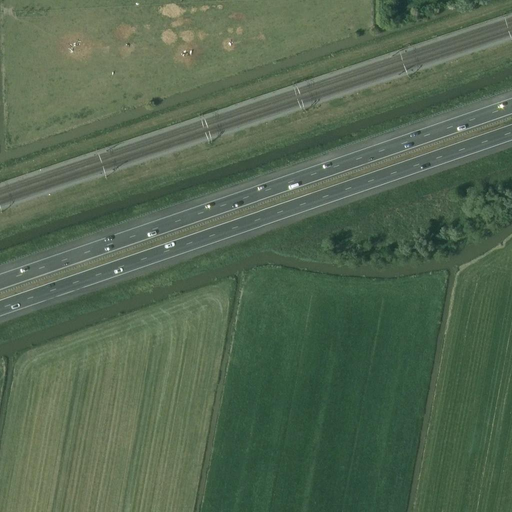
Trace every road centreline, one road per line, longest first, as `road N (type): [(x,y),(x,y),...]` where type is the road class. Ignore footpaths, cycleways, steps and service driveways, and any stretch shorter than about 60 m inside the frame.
road 1 (motorway): [(511,105),(0,281)]
road 2 (motorway): [(0,307),(511,132)]
